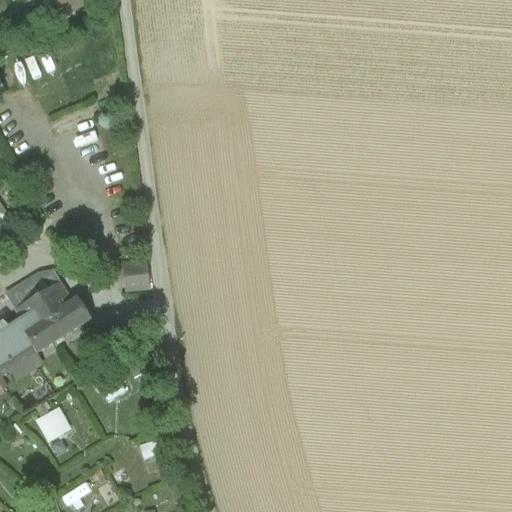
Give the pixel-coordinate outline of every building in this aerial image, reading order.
[(52,0),(55,15),(89,9),(87,0),(52,0)] [(0,209),(0,230),(10,224),(0,209)] [(19,321),(0,332),(0,376),(8,371),(16,384),(43,368),(35,355),(88,322),(74,299),(69,302),(49,271),(5,299),(19,321)] [(36,420),(46,443),(71,432),(60,409),(36,420)] [(77,511),(93,511),(101,507),(86,485),(67,497),(77,511)]
